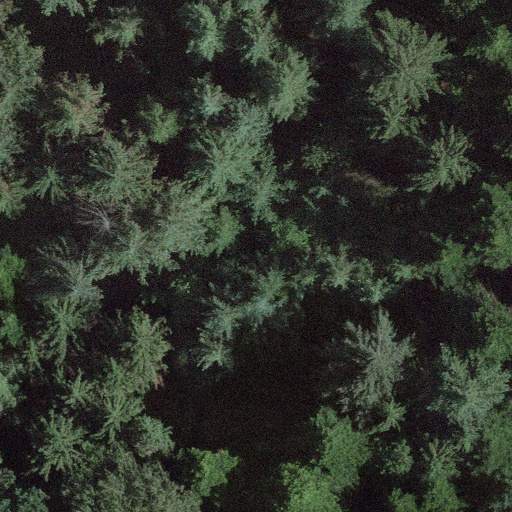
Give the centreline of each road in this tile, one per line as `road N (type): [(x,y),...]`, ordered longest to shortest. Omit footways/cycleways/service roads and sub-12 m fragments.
road 1 (track): [(353,0),(254,114),(101,332),(48,437),(24,511)]
road 2 (unclassified): [(418,511),(511,402)]
